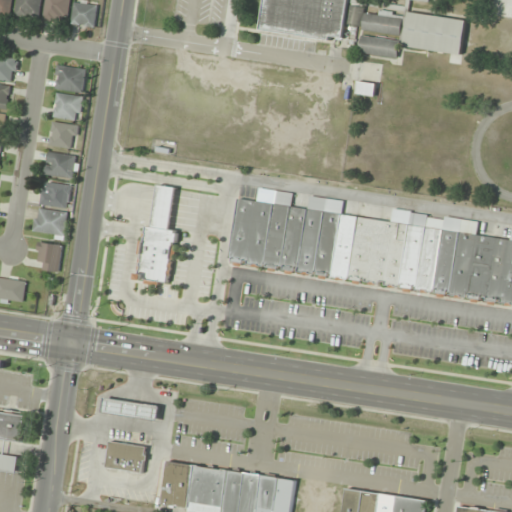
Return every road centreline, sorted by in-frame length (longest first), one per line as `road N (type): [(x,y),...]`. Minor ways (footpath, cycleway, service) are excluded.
road 1 (secondary): [(0,335),(511,413)]
road 2 (tertiary): [(50,511),(122,0)]
road 3 (residential): [(10,250),(40,45)]
